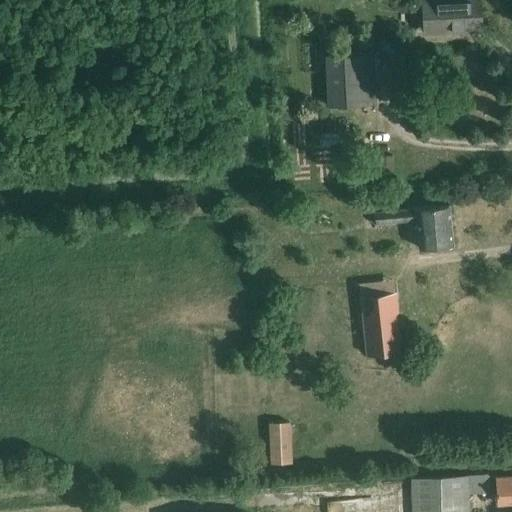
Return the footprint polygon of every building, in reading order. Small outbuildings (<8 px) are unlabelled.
[(450,26),(480,24),(478,0),(435,0),(420,1),(421,18),(428,18),(429,35),(450,34),(450,26)] [(328,106),(376,104),(374,53),(325,56),(328,106)] [(393,167),(392,156),(377,157),(378,169),(393,167)] [(418,247),(450,244),(447,205),(373,211),(374,224),(415,221),(418,247)] [(370,355),(401,351),(393,279),(361,283),(370,355)] [(433,348),(423,349),(424,360),(434,359),(433,348)] [(290,421),(268,422),(270,463),(291,462),(290,421)] [(497,502),(511,501),(511,480),(510,481),(509,476),(495,476),(495,473),(481,474),(481,475),(409,479),(411,511),(468,511),(468,492),(496,490),(497,502)] [(351,511),(350,503),(331,505),(331,511),(351,511)]
